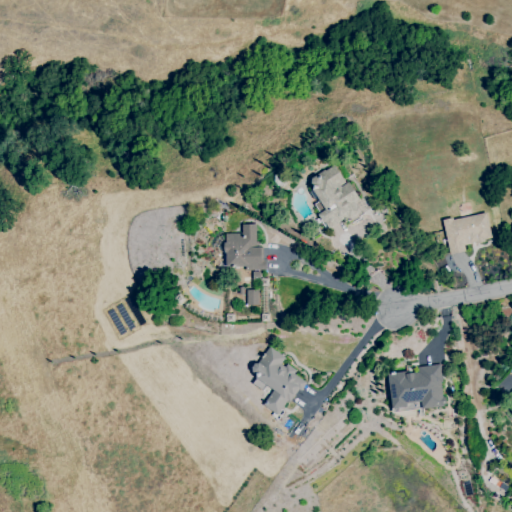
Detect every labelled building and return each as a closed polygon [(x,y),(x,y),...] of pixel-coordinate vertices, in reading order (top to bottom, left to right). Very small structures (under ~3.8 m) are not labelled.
[(356,202),(336,164),(307,179),(319,202),(313,205),(326,230),(360,212),(355,202),(356,202)] [(442,221),(449,255),(465,252),(463,246),(491,240),(486,212),(442,221)] [(241,233),(223,234),(224,268),(259,268),(258,224),(240,225),(241,233)] [(246,306),(257,306),(257,289),(246,290),(246,306)] [(273,388),(262,405),(279,417),(304,379),(281,364),(285,357),(267,346),(250,373),(273,388)] [(387,374),(391,411),(418,409),(444,407),(440,365),(416,367),(416,372),(387,374)]
